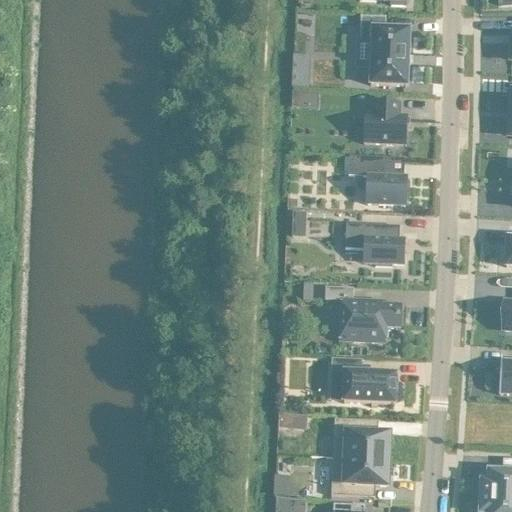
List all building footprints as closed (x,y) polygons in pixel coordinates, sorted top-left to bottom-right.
[(385,31),(385,19),(361,18),(361,41),(373,41),(371,87),(407,88),(409,32),(385,31)] [(292,94),(292,109),(318,110),(318,95),(292,94)] [(365,115),(364,145),(407,147),(408,117),(400,117),(400,104),(372,103),(372,116),(365,115)] [(404,179),(386,178),(387,160),(349,158),(349,178),(368,178),(367,206),(405,208),(405,202),(409,202),(409,184),(406,184),(406,179),(404,179)] [(346,226),(345,251),(365,252),(364,265),(375,266),(375,268),(392,269),(392,266),(403,267),(404,252),(404,246),(403,246),(403,242),(399,242),(400,228),(346,226)] [(341,341),(340,343),(385,344),(386,330),(400,330),(400,329),(401,307),(382,306),(382,304),(353,302),(353,290),(326,289),(325,301),(342,302),(341,341)] [(303,294),(303,302),(313,303),(313,295),(303,294)] [(511,303),(504,303),(503,332),(511,332),(511,303)] [(333,361),(332,375),(344,376),(343,404),(395,406),(396,376),(360,375),(361,363),(333,361)] [(511,362),(501,362),(499,396),(511,396),(511,362)] [(335,421),(333,460),(389,462),(390,436),(366,435),(363,432),(363,422),(335,421)] [(389,462),(333,460),(331,498),(360,499),(361,490),(364,487),(388,488),(389,462)] [(481,482),(480,499),(511,500),(511,461),(504,461),(503,473),(488,473),(488,483),(481,482)] [(290,490),(290,499),(298,499),(298,491),(290,490)] [(511,511),(511,500),(480,499),(479,511),(511,511)] [(291,502),(290,511),(305,511),(306,503),(291,502)]
